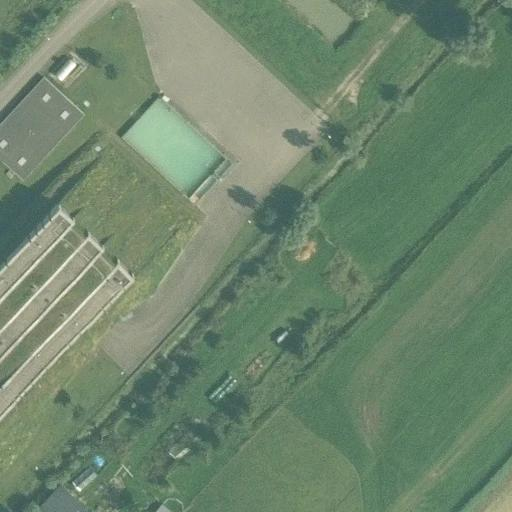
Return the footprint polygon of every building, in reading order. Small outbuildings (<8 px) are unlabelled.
[(0,156),(23,178),(82,114),(44,78),(0,125),(0,156)] [(197,200),(233,162),(162,95),(129,130),(135,136),(148,123),(166,140),(151,156),(197,200)] [(0,414),(132,272),(55,201),(0,261),(0,414)] [(185,418),(161,440),(180,460),(204,438),(185,418)] [(91,511),(60,484),(33,511),(91,511)]
